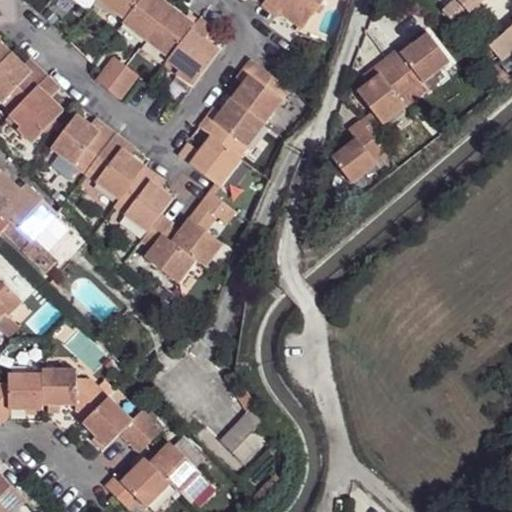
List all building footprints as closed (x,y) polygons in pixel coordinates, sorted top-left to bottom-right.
[(96,0),(123,20),(138,0),(96,0)] [(168,8),(156,0),(138,0),(123,20),(120,23),(143,41),(168,8)] [(263,0),(259,6),(276,18),(279,14),(299,29),(320,0),(263,0)] [(452,0),(440,11),(454,28),(486,0),(452,0)] [(183,20),(168,8),(143,41),(166,59),(190,26),(183,20)] [(183,20),(190,26),(194,21),(186,16),(183,20)] [(216,52),(201,40),(207,31),(210,29),(196,19),(194,21),(190,26),(166,59),(163,62),(176,71),(173,74),(189,87),(216,52)] [(502,60),(511,51),(511,26),(489,46),(502,60)] [(420,30),(407,41),(411,46),(424,36),(420,30)] [(447,64),(424,36),(411,46),(400,55),(396,51),(372,70),(378,77),(369,84),(356,94),(371,113),(382,126),(416,99),(427,90),(422,83),(447,64)] [(0,61),(8,53),(0,45),(0,61)] [(27,72),(21,66),(8,53),(0,61),(0,103),(10,113),(44,76),(33,66),(27,72)] [(123,67),(111,59),(93,81),(105,90),(123,67)] [(33,66),(27,60),(21,66),(27,72),(33,66)] [(163,62),(160,66),(173,74),(176,71),(163,62)] [(245,79),(239,86),(228,101),(261,126),(288,93),(248,62),(238,73),(245,79)] [(511,78),(511,77),(496,66),(486,74),(502,86),(511,78)] [(118,100),(135,77),(123,67),(105,90),(118,100)] [(372,70),(363,77),(369,84),(378,77),(372,70)] [(245,79),(238,73),(232,81),(239,86),(245,79)] [(54,105),(47,99),(52,93),(57,89),(44,76),(10,113),(6,116),(18,127),(15,130),(30,143),(43,129),(49,135),(59,124),(54,119),(60,112),(54,105)] [(47,99),(54,105),(59,100),(52,93),(47,99)] [(217,115),(210,123),(204,117),(195,129),(207,138),(235,159),(261,126),(228,101),(217,115)] [(217,115),(210,109),(204,117),(210,123),(217,115)] [(382,126),(371,113),(360,121),(371,135),(382,126)] [(6,116),(3,120),(15,130),(18,127),(6,116)] [(96,133),(88,127),(74,116),(49,149),(83,175),(113,136),(101,127),(96,133)] [(93,120),(88,127),(96,133),(101,127),(93,120)] [(371,135),(360,121),(348,131),(351,135),(354,139),(343,147),(330,158),(350,184),(386,155),(371,135)] [(351,135),(340,143),(343,147),(354,139),(351,135)] [(127,157),(119,150),(123,144),(113,136),(83,175),(115,201),(141,168),(127,157)] [(207,138),(196,153),(185,145),(175,157),(212,186),(216,189),(237,161),(235,159),(207,138)] [(132,151),(123,144),(119,150),(127,157),(132,151)] [(147,183),(152,176),(141,168),(115,201),(111,207),(145,233),(157,217),(169,201),(154,189),(147,183)] [(0,211),(0,218),(7,225),(25,243),(29,239),(53,214),(24,186),(20,190),(0,171),(0,197),(7,204),(0,211)] [(154,189),(160,182),(152,176),(147,183),(154,189)] [(213,217),(223,225),(232,213),(206,193),(197,205),(213,217)] [(213,217),(197,205),(186,220),(201,232),(213,217)] [(142,259),(174,285),(192,262),(168,243),(160,237),(166,229),(168,225),(157,217),(145,233),(138,242),(149,250),(142,259)] [(303,241),(316,230),(303,219),(298,236),(297,238),(300,242),(303,241)] [(218,245),(201,232),(186,220),(173,235),(168,243),(192,262),(200,268),(218,245)] [(0,231),(19,249),(25,243),(7,225),(0,231)] [(173,235),(166,229),(160,237),(168,243),(173,235)] [(25,243),(19,249),(43,272),(54,261),(29,239),(25,243)] [(0,317),(3,315),(7,318),(21,303),(0,282),(0,317)] [(16,328),(7,318),(3,315),(0,317),(0,333),(6,339),(16,328)] [(173,336),(186,349),(197,340),(181,326),(173,336)] [(72,380),(72,371),(40,371),(40,374),(40,406),(73,406),(73,412),(83,421),(105,399),(95,388),(87,381),(72,380)] [(6,374),(6,386),(0,385),(0,423),(8,416),(8,409),(40,410),(40,406),(40,374),(6,374)] [(95,388),(105,399),(111,393),(100,382),(95,388)] [(231,399),(240,417),(250,411),(240,394),(231,399)] [(140,411),(129,422),(105,399),(83,421),(81,423),(105,447),(118,434),(128,443),(150,421),(144,414),(140,411)] [(144,414),(150,421),(153,417),(147,411),(144,414)] [(252,452),(268,436),(253,413),(233,434),(252,452)] [(153,417),(150,421),(160,430),(164,426),(153,417)] [(144,447),(160,430),(150,421),(128,443),(137,454),(144,447)] [(205,478),(169,443),(148,464),(169,483),(178,492),(185,499),(205,478)] [(138,500),(145,507),(169,483),(148,464),(143,459),(132,471),(121,482),(115,477),(105,487),(128,510),(138,500)] [(0,511),(11,511),(23,501),(0,477),(0,511)]
